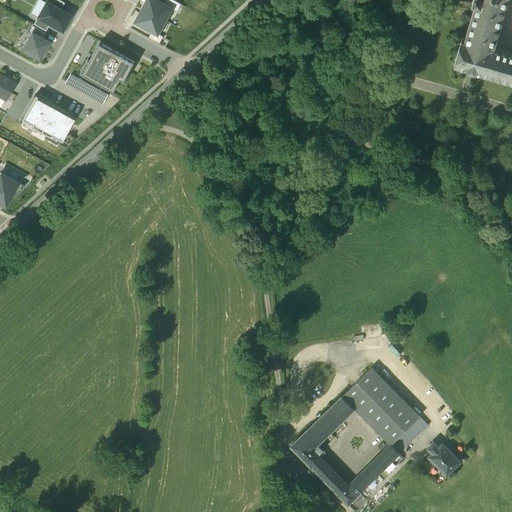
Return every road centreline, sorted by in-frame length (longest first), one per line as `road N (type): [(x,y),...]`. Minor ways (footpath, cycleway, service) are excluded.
road 1 (unclassified): [(14,227),(189,70)]
road 2 (residential): [(0,54),(50,74),(93,19)]
